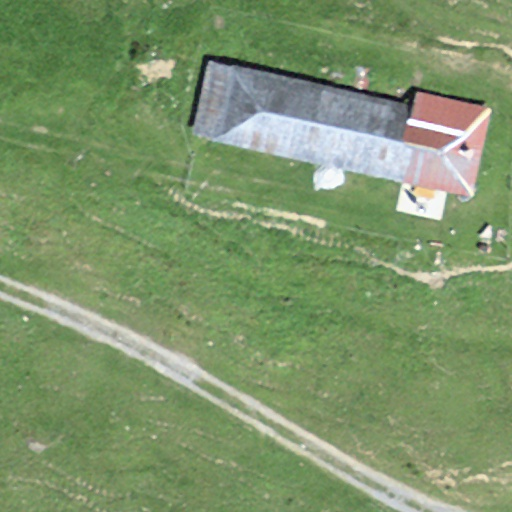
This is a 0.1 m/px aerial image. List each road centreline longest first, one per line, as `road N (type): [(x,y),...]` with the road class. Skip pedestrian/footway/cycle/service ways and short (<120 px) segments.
road 1 (track): [(442,511),(146,350),(0,285)]
road 2 (track): [(0,128),(178,170)]
